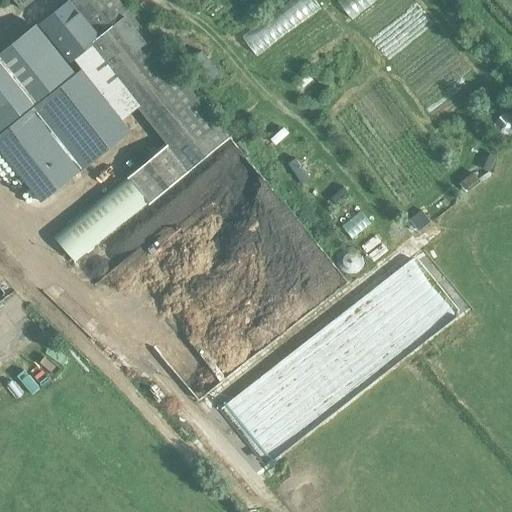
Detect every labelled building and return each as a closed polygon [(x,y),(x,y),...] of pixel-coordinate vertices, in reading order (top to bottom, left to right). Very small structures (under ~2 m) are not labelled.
[(14,0),(22,9),(32,0),(14,0)] [(70,62),(93,44),(170,142),(129,176),(149,201),(151,203),(229,138),(118,0),(68,0),(39,24),(70,62)] [(256,56),(320,8),(313,0),(289,0),(242,37),(256,56)] [(377,0),(337,0),(336,2),(351,21),(377,0)] [(76,71),(39,24),(0,55),(0,136),(25,116),(31,111),(74,76),(78,73),(76,71)] [(78,171),(123,136),(74,76),(31,111),(78,171)] [(0,135),(0,150),(40,201),(78,171),(31,111),(0,135)] [(481,181),(473,172),(459,183),(466,192),(481,181)] [(149,201),(129,176),(55,235),(75,260),(149,201)] [(352,234),(371,223),(364,211),(345,222),(352,234)] [(409,220),(418,232),(431,222),(422,211),(409,220)]
